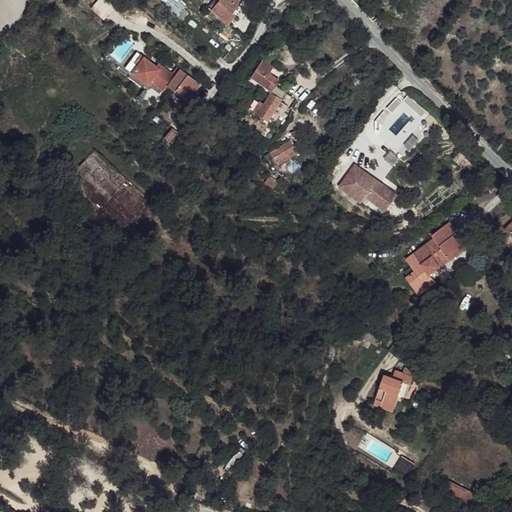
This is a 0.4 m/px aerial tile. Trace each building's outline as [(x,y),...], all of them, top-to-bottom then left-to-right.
[(217,0),(210,8),(228,23),(237,14),(234,11),(241,1),(239,0),(217,0)] [(139,61),(145,53),(141,50),(135,58),(139,61)] [(176,86),(187,96),(198,82),(187,72),(180,67),(175,73),(159,60),(157,63),(145,53),(139,61),(132,69),(148,81),(151,78),(163,87),(167,83),(174,88),(176,86)] [(259,81),(266,70),(270,74),(277,66),(267,58),(252,75),(259,81)] [(266,70),(259,81),(270,89),(277,85),(280,80),(270,74),(266,70)] [(286,94),(277,85),(270,89),(268,92),(271,95),(263,105),(255,99),(249,107),(268,119),(286,94)] [(297,153),(291,144),(272,157),(277,165),(297,153)] [(398,196),(355,165),(339,187),(362,203),(366,197),(385,212),(398,196)] [(264,184),(271,188),(277,178),(270,174),(264,184)] [(511,222),(503,229),(507,236),(511,236),(511,222)] [(455,236),(447,225),(429,238),(432,243),(410,256),(414,260),(408,267),(398,272),(403,280),(409,287),(415,296),(418,293),(435,280),(430,274),(446,262),(439,250),(455,236)] [(467,250),(455,236),(439,250),(446,262),(449,265),(467,250)] [(382,337),(365,326),(360,336),(378,347),(382,337)] [(407,385),(410,386),(413,377),(387,368),(384,375),(375,372),(371,385),(396,400),(401,383),(407,385)] [(403,398),(407,385),(401,383),(397,396),(403,398)] [(394,407),(396,400),(371,385),(367,398),(394,407)] [(76,401),(65,395),(60,404),(71,410),(76,401)] [(392,413),(394,407),(367,398),(365,404),(392,413)] [(410,471),(415,463),(400,456),(396,464),(410,471)] [(439,494),(473,511),(487,511),(489,508),(444,484),(439,494)]
